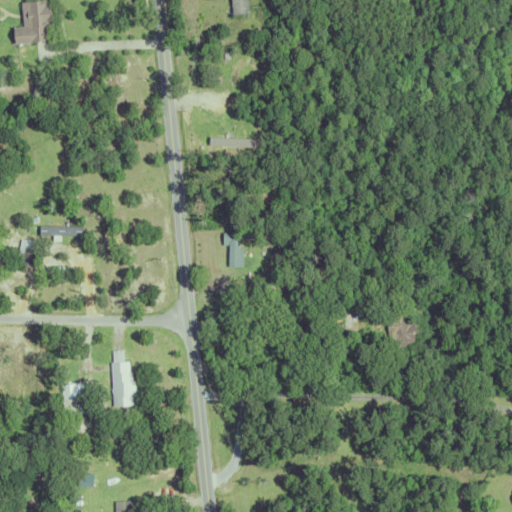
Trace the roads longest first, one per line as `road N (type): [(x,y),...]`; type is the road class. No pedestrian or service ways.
road 1 (secondary): [(212,511),(157,0)]
road 2 (residential): [(191,324),(0,322)]
